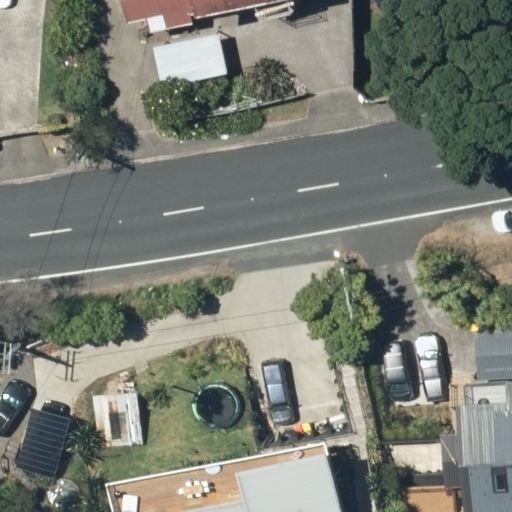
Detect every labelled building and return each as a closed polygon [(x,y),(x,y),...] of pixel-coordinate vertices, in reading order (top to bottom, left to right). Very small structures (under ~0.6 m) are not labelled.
[(134,0),(138,20),(157,17),(160,29),(203,21),(202,12),(265,0),(134,0)] [(227,31),(162,46),(171,86),(236,71),(227,31)] [(511,378),(511,400),(474,402),(476,511),(511,511),(511,326),(484,327),(486,379),(511,378)] [(143,392),(101,392),(101,445),(143,445),(143,392)] [(362,511),(347,438),(264,454),(270,487),(143,511),(362,511)]
